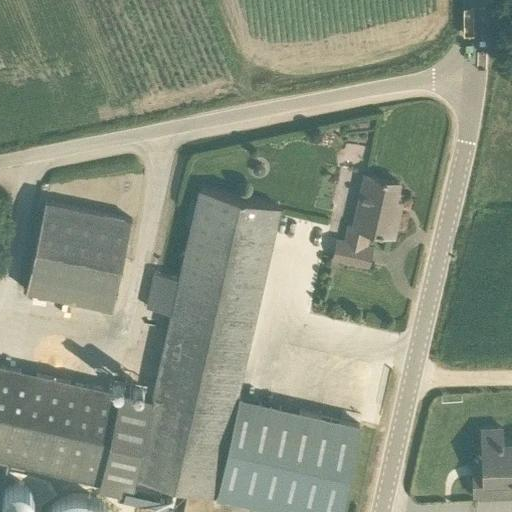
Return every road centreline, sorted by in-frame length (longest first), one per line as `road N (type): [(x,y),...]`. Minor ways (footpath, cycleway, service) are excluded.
road 1 (unclassified): [(0,151),(224,105),(473,67)]
road 2 (unclassified): [(381,511),(438,268),(473,67)]
